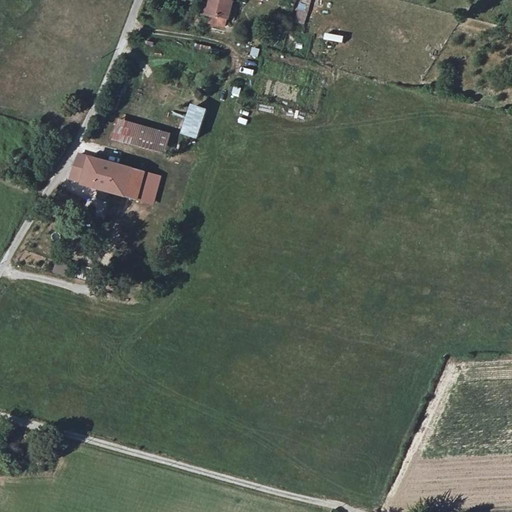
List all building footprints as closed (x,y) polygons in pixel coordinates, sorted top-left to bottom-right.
[(203,0),(200,15),(217,19),(221,0),(203,0)] [(306,24),(311,0),(300,0),(295,22),(306,24)] [(325,31),(324,38),(343,42),(344,35),(325,31)] [(196,43),(195,51),(219,54),(219,49),(210,48),(211,45),(196,43)] [(252,46),(250,56),(258,57),(259,48),(252,46)] [(234,85),(232,93),(240,95),(242,86),(234,85)] [(165,154),(172,132),(117,116),(110,137),(165,154)] [(78,187),(136,203),(144,176),(76,157),(70,174),(82,177),(78,187)] [(144,176),(136,203),(150,207),(159,180),(144,176)] [(51,205),(76,212),(79,202),(57,195),(51,205)] [(57,264),(55,272),(65,274),(67,267),(57,264)] [(77,277),(86,279),(88,268),(79,266),(77,277)]
